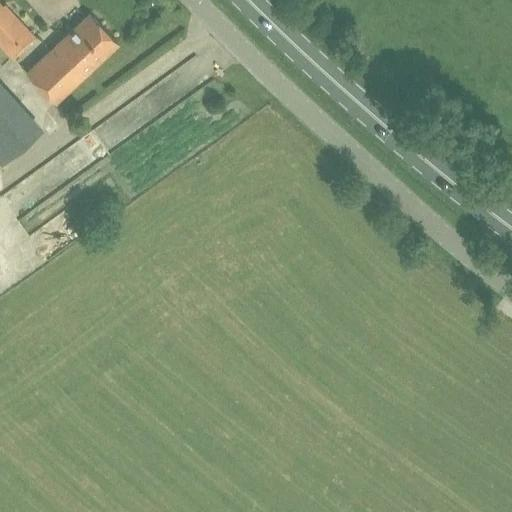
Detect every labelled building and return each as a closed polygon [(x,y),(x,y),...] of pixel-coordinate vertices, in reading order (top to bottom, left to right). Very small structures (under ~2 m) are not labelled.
[(0,43),(13,58),(35,37),(5,4),(3,5),(0,2),(0,43)] [(26,72),(55,102),(118,43),(90,12),(26,72)] [(325,50),(318,56),(331,69),(338,63),(325,50)] [(0,162),(1,164),(34,134),(43,126),(0,78),(0,162)] [(100,133),(110,153),(131,143),(122,122),(100,133)]
